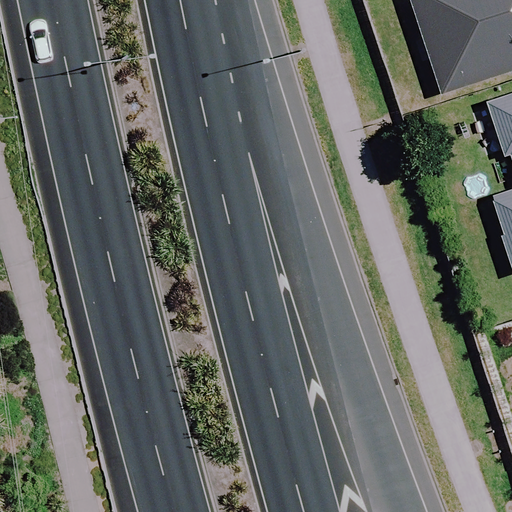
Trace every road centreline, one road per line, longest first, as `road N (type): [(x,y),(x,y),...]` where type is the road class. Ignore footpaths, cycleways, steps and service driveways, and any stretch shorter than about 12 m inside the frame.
road 1 (primary): [(176,511),(55,0)]
road 2 (primary): [(205,114),(307,278),(394,511)]
road 3 (primary): [(205,114),(304,511)]
